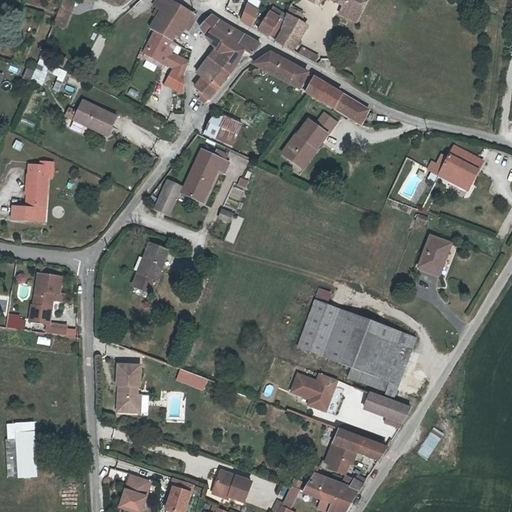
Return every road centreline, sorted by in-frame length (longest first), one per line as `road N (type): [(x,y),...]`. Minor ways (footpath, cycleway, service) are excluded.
road 1 (tertiary): [(511,269),(359,511)]
road 2 (residential): [(272,47),(392,114),(511,144)]
road 3 (residential): [(102,511),(87,261)]
road 4 (residential): [(87,261),(157,180),(187,131)]
road 5 (unknown): [(131,211),(201,247),(240,179)]
road 6 (residential): [(187,131),(187,34),(203,8)]
road 7 (residential): [(187,131),(240,66),(272,47)]
